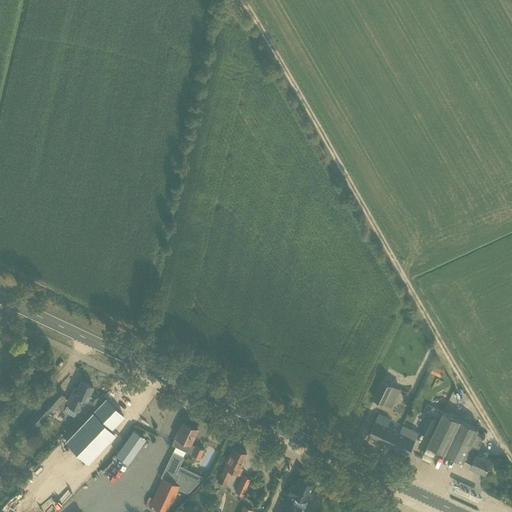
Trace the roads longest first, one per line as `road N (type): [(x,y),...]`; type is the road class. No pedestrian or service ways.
road 1 (track): [(511,463),(246,0)]
road 2 (tertiary): [(456,511),(0,299)]
